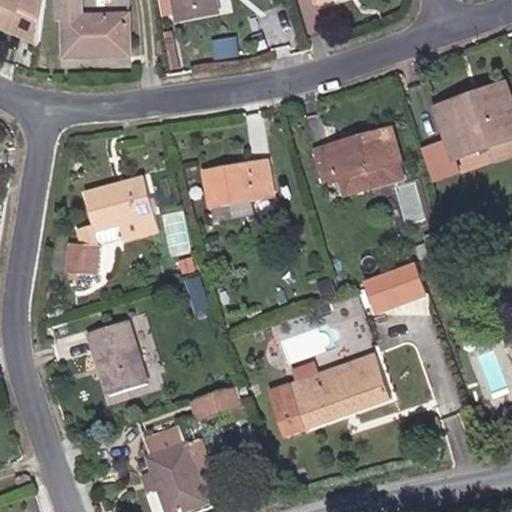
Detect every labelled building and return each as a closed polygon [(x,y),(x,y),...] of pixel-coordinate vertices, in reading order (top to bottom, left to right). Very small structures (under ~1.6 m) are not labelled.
[(0,0),(0,24),(48,44),(53,0),(0,0)] [(91,0),(63,0),(65,21),(73,22),(73,61),(142,61),(141,18),(92,16),(91,0)] [(166,0),(169,17),(182,15),(184,26),(231,15),(227,0),(166,0)] [(316,0),(320,11),(359,0),(358,0),(316,0)] [(511,84),(442,106),(465,175),(511,157),(511,84)] [(404,129),(320,148),(330,187),(348,182),(353,199),(415,180),(414,165),(404,129)] [(277,161),(212,172),(216,211),(284,197),(277,161)] [(153,178),(93,193),(103,231),(126,227),(131,244),(165,235),(153,178)] [(107,245),(77,244),(73,275),(109,276),(107,245)] [(423,261),(368,278),(380,314),(434,297),(423,261)] [(139,324),(98,333),(111,396),(156,386),(139,324)] [(385,355),(302,383),(320,430),(405,402),(385,355)] [(247,389),(202,404),(211,423),(255,409),(247,389)] [(188,426),(156,437),(165,473),(154,478),(158,492),(169,489),(176,511),(195,511),(236,496),(214,442),(200,447),(188,426)]
